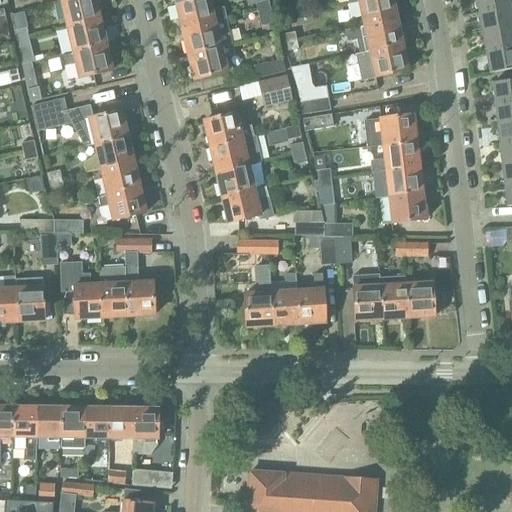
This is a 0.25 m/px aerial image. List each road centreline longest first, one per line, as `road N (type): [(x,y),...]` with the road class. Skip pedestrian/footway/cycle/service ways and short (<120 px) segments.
road 1 (residential): [(196,371),(186,195),(137,0)]
road 2 (residential): [(475,372),(430,0)]
road 3 (unclassified): [(196,371),(475,372)]
road 4 (unclassified): [(0,367),(196,371)]
road 5 (residential): [(192,511),(196,371)]
